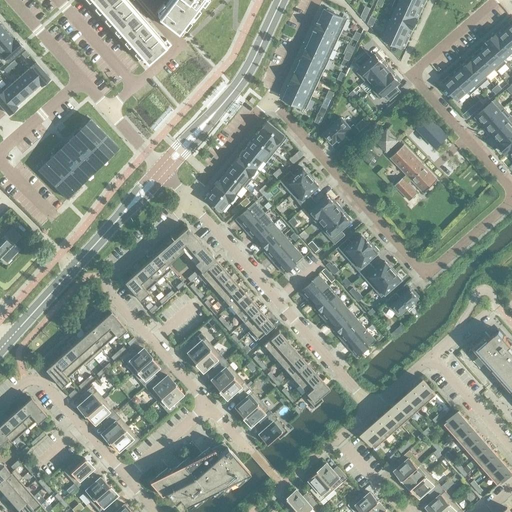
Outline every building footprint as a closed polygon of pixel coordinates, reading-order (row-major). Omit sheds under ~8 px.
[(92,0),(147,62),(170,43),(166,38),(163,40),(158,34),(158,33),(128,0),(92,0)] [(172,0),(169,5),(164,1),(157,11),(156,12),(156,13),(156,15),(156,16),(157,16),(178,32),(202,0),(172,0)] [(417,18),(415,16),(419,7),(403,0),(395,0),(392,6),(417,18)] [(417,18),(392,6),(392,7),(396,9),(392,18),(413,28),(417,18)] [(320,19),(342,30),(347,19),(334,13),(335,11),(328,8),(327,10),(325,9),(320,19)] [(413,28),(392,18),(387,28),(405,36),(410,27),(413,28)] [(318,22),(315,29),(338,40),(342,30),(320,19),(318,22)] [(405,37),(405,36),(387,28),(383,38),(383,39),(401,47),(405,37)] [(511,33),(508,28),(499,36),(511,51),(511,33)] [(311,39),(333,49),(338,40),(315,29),(311,39)] [(0,38),(0,52),(16,39),(15,39),(14,40),(7,32),(0,38)] [(511,51),(499,36),(496,33),(487,41),(490,44),(503,59),(511,51)] [(0,52),(0,60),(4,64),(23,47),(16,39),(0,52)] [(333,49),(311,39),(306,48),(306,49),(329,59),(330,59),(329,58),(333,49)] [(503,59),(490,44),(481,52),(495,69),(497,71),(506,63),(503,59)] [(325,69),(329,59),(306,49),(301,58),(302,58),(301,59),(324,69),(325,69)] [(366,51),(355,61),(360,67),(356,71),(364,80),(383,63),(375,54),(371,57),(366,51)] [(495,69),(481,52),(472,60),(486,77),(495,69)] [(324,69),(301,59),(297,68),(320,79),(324,69)] [(486,77),(472,60),(463,68),(479,87),(488,79),(486,77)] [(27,69),(41,85),(50,78),(36,62),(27,69)] [(383,63),(364,80),(372,89),(391,73),(391,72),(383,64),(384,64),(383,63)] [(4,69),(7,73),(12,68),(9,65),(4,69)] [(295,72),(295,71),(292,78),(315,89),(320,79),(297,68),(295,72)] [(479,87),(463,68),(454,76),(467,91),(470,95),(479,87)] [(32,91),(39,84),(41,85),(27,69),(19,76),(32,91)] [(391,73),(372,89),(380,98),(385,95),(390,101),(401,91),(396,85),(399,82),(391,73)] [(11,84),(24,98),(32,91),(19,76),(11,84)] [(467,91),(454,76),(450,79),(448,76),(442,81),(457,99),(467,91)] [(311,98),(315,89),(292,78),(289,84),(290,84),(288,88),(311,98)] [(3,91),(17,106),(16,105),(24,98),(11,84),(3,91)] [(306,109),(311,98),(288,88),(283,98),(287,100),(286,102),(293,105),(293,103),(306,109)] [(17,106),(3,91),(0,93),(0,104),(8,114),(17,106)] [(485,124),(504,107),(496,98),(474,117),(479,123),(482,120),(485,124)] [(493,133),(511,116),(504,107),(485,124),(493,133)] [(416,129),(434,148),(448,135),(430,116),(416,129)] [(502,141),(511,132),(511,116),(493,133),(501,142),(502,141)] [(350,140),(360,131),(354,124),(350,127),(342,117),(335,123),(334,121),(327,126),(329,128),(324,133),(327,137),(326,138),(330,143),(332,142),(333,143),(338,138),(339,140),(346,134),(350,140)] [(67,198),(66,196),(117,145),(91,119),(66,143),(39,170),(38,168),(37,169),(67,198)] [(267,121),(260,130),(276,142),(276,143),(283,134),(267,121)] [(276,142),(260,130),(253,138),(269,151),(276,142)] [(511,148),(511,132),(502,141),(501,142),(498,144),(506,153),(509,151),(511,148)] [(253,138),(246,147),(262,159),(269,151),(253,138)] [(406,174),(402,178),(402,177),(395,185),(409,200),(417,193),(408,183),(411,179),(424,192),(437,179),(404,144),(390,157),(406,174)] [(262,159),(246,147),(239,155),(255,168),(262,159)] [(361,156),(370,163),(375,157),(366,150),(361,156)] [(239,155),(232,163),(233,164),(248,176),(249,177),(255,168),(239,155)] [(248,176),(233,164),(226,172),(241,185),(248,176)] [(279,180),(291,194),(311,176),(307,172),(303,167),(294,176),(289,171),(279,180)] [(241,185),(226,172),(219,181),(235,193),(241,185)] [(311,176),(291,194),(303,207),(313,198),(309,194),(319,185),(315,181),(311,176)] [(219,181),(218,180),(212,189),(228,202),(235,193),(219,181)] [(228,202),(212,189),(205,198),(221,210),(228,202)] [(313,198),(303,207),(315,221),(335,203),(327,194),(317,203),(313,198)] [(255,201),(235,218),(239,222),(241,220),(247,227),(264,212),(255,201)] [(335,203),(315,221),(323,230),(343,213),(343,212),(342,212),(339,208),(341,206),(337,202),(335,203)] [(264,212),(247,227),(254,235),(251,237),(254,240),(274,223),(264,212)] [(343,213),(323,230),(335,244),(345,235),(341,230),(351,221),(350,221),(352,219),(348,215),(347,216),(343,213)] [(274,223),(254,240),(256,242),(258,240),(266,249),(284,234),(274,223)] [(157,253),(167,264),(183,250),(201,271),(202,271),(216,259),(201,243),(187,226),(173,239),(157,253)] [(13,243),(20,236),(11,227),(3,236),(5,238),(0,243),(0,257),(6,263),(19,249),(13,243)] [(284,234),(266,249),(273,256),(270,258),(274,262),(293,245),(284,234)] [(348,238),(338,247),(350,261),(370,243),(366,239),(362,234),(352,243),(348,238)] [(370,243),(350,261),(362,274),(372,265),(368,261),(378,252),(377,252),(379,250),(375,246),(374,247),(370,243)] [(293,245),(274,262),(277,266),(279,264),(285,271),(303,256),(293,245)] [(171,268),(167,264),(157,253),(149,260),(162,275),(171,268)] [(205,284),(208,281),(223,267),(216,259),(202,271),(201,271),(198,274),(198,275),(205,284)] [(154,282),(162,275),(149,260),(141,267),(154,282)] [(376,270),(372,265),(362,274),(374,288),(394,270),(390,265),(390,266),(386,261),(376,270)] [(146,289),(154,282),(141,267),(133,274),(146,289)] [(208,281),(215,289),(230,275),(223,267),(208,281)] [(394,270),(374,288),(382,297),(402,279),(398,275),(394,270)] [(195,271),(187,278),(191,281),(198,275),(198,274),(195,271)] [(149,292),(146,289),(133,274),(124,282),(140,300),(149,292)] [(309,302),(329,285),(319,274),(302,289),(308,297),(306,299),(309,302)] [(215,289),(222,297),(237,283),(230,275),(215,289)] [(176,286),(178,289),(184,284),(182,281),(176,286)] [(190,286),(195,292),(198,290),(192,283),(190,286)] [(222,297),(229,305),(244,292),(237,283),(222,297)] [(321,311),(338,296),(329,285),(309,302),(312,306),(315,304),(321,311)] [(414,293),(410,289),(400,297),(396,292),(385,301),(398,316),(406,308),(409,311),(416,305),(413,302),(418,298),(420,296),(416,292),(414,293)] [(172,290),(165,295),(168,298),(174,293),(172,290)] [(198,290),(195,292),(200,298),(203,296),(198,290)] [(229,305),(236,313),(251,300),(244,292),(229,305)] [(168,298),(165,295),(159,301),(162,304),(168,298)] [(328,324),(348,307),(338,296),(321,311),(327,318),(325,320),(328,324)] [(204,302),(209,308),(212,306),(207,299),(204,302)] [(236,313),(243,321),(259,308),(251,300),(236,313)] [(149,310),(151,313),(158,307),(155,304),(149,310)] [(212,306),(209,308),(215,314),(218,312),(212,306)] [(340,333),(357,318),(348,307),(328,324),(331,328),(334,326),(340,333)] [(243,321),(250,329),(266,316),(259,308),(243,321)] [(111,311),(102,318),(115,334),(118,337),(127,329),(111,311)] [(218,318),(223,324),(226,322),(221,316),(218,318)] [(250,329),(248,332),(255,340),(273,325),(266,316),(250,329)] [(102,318),(94,325),(108,341),(115,334),(102,318)] [(367,329),(357,318),(340,333),(346,340),(344,342),(347,346),(367,329)] [(226,322),(223,324),(229,331),(232,328),(226,322)] [(94,325),(86,333),(100,348),(108,341),(94,325)] [(359,355),(377,340),(367,329),(347,346),(351,349),(353,347),(359,355)] [(263,344),(270,352),(286,339),(278,330),(263,344)] [(484,332),(472,343),(511,388),(511,391),(508,395),(511,398),(511,344),(499,330),(489,339),(484,332)] [(187,353),(194,362),(213,346),(201,332),(191,341),(195,346),(187,353)] [(86,333),(78,340),(94,358),(102,350),(100,348),(86,333)] [(230,336),(235,342),(238,340),(233,334),(230,336)] [(127,342),(130,345),(136,340),(134,337),(127,342)] [(270,352),(278,360),(293,347),(286,339),(270,352)] [(78,340),(70,347),(83,362),(85,365),(94,358),(78,340)] [(238,340),(235,342),(241,349),(244,346),(238,340)] [(123,346),(117,351),(120,354),(126,349),(123,346)] [(211,364),(214,368),(225,359),(213,346),(194,362),(202,371),(211,364)] [(70,347),(62,354),(75,369),(83,362),(70,347)] [(278,360),(285,368),(300,355),(293,347),(278,360)] [(121,360),(133,373),(151,357),(143,348),(135,355),(131,351),(121,360)] [(120,354),(117,351),(111,357),(113,360),(120,354)] [(62,354),(54,361),(67,376),(68,376),(75,369),(62,354)] [(252,357),(258,364),(261,361),(255,355),(252,357)] [(285,368),(292,377),(307,363),(300,355),(285,368)] [(133,373),(145,386),(155,377),(151,373),(159,366),(151,357),(133,373)] [(211,380),(218,389),(237,373),(225,359),(214,368),(219,373),(211,380)] [(67,376),(54,361),(45,369),(61,387),(70,379),(68,376),(67,376)] [(261,361),(258,364),(263,370),(266,367),(261,361)] [(109,362),(103,368),(105,371),(112,365),(109,362)] [(292,377),(299,385),(314,371),(307,363),(292,377)] [(105,371),(103,368),(97,373),(99,376),(105,371)] [(267,374),(272,380),(275,377),(270,371),(267,374)] [(299,385),(306,392),(306,393),(322,379),(314,371),(299,385)] [(234,391),(238,395),(249,386),(237,373),(218,389),(226,398),(234,391)] [(91,374),(85,380),(87,383),(93,377),(91,374)] [(145,386),(157,400),(175,384),(167,375),(159,382),(155,377),(145,386)] [(275,377),(272,380),(278,386),(281,383),(275,377)] [(306,393),(306,392),(303,395),(314,408),(323,400),(320,396),(329,388),(322,379),(306,393)] [(423,379),(414,387),(427,402),(436,394),(423,379)] [(87,383),(85,380),(78,385),(81,388),(87,383)] [(175,384),(157,400),(169,414),(179,405),(175,400),(183,393),(175,384)] [(78,406),(86,415),(104,398),(92,385),(82,394),(86,399),(78,406)] [(234,407),(242,416),(260,400),(249,386),(238,395),(242,400),(234,407)] [(281,390),(287,396),(289,393),(284,387),(281,390)] [(414,387),(406,395),(419,409),(427,402),(414,387)] [(68,395),(70,397),(77,392),(74,389),(68,395)] [(289,393),(287,396),(292,402),(295,400),(289,393)] [(406,395),(397,402),(410,417),(419,409),(406,395)] [(31,397),(22,404),(35,420),(38,422),(47,415),(31,397)] [(102,417),(106,421),(116,412),(104,398),(86,415),(94,424),(102,417)] [(258,418),(262,422),(272,413),(260,400),(242,416),(250,425),(258,418)] [(397,402),(388,410),(401,425),(410,417),(397,402)] [(22,404),(14,411),(28,426),(35,420),(22,404)] [(293,408),(299,414),(302,412),(296,406),(293,408)] [(388,410),(380,417),(392,432),(401,425),(388,410)] [(443,410),(438,414),(441,418),(446,413),(443,410)] [(444,423),(452,432),(467,419),(459,410),(444,423)] [(14,411),(6,418),(19,434),(28,426),(14,411)] [(102,433),(109,442),(128,425),(116,412),(106,421),(110,426),(102,433)] [(272,413),(262,422),(266,427),(258,434),(266,443),(276,435),(279,438),(288,431),(272,413)] [(441,418),(438,414),(433,419),(436,422),(441,418)] [(150,421),(154,425),(159,421),(156,417),(150,421)] [(380,417),(371,425),(384,440),(392,432),(380,417)] [(6,418),(0,423),(0,428),(7,437),(11,441),(19,434),(6,418)] [(452,432),(460,441),(474,428),(467,419),(452,432)] [(47,428),(49,431),(56,425),(53,422),(47,428)] [(128,425),(109,442),(117,451),(125,444),(130,448),(140,439),(128,425)] [(384,440),(371,425),(362,433),(375,447),(384,440)] [(428,427),(423,432),(426,435),(431,430),(428,427)] [(460,441),(467,449),(482,436),(474,428),(460,441)] [(43,431),(37,437),(39,440),(45,434),(43,431)] [(426,435),(423,432),(417,436),(420,440),(426,435)] [(467,449),(475,458),(490,445),(482,436),(467,449)] [(39,440),(37,437),(30,442),(33,445),(39,440)] [(409,440),(404,444),(407,448),(412,443),(409,440)] [(150,481),(161,494),(166,492),(175,502),(179,498),(184,503),(249,471),(224,443),(215,450),(214,449),(150,481)] [(407,448),(404,444),(398,449),(401,452),(407,448)] [(435,447),(437,449),(440,452),(443,449),(438,444),(435,447)] [(475,458),(483,467),(497,454),(490,445),(475,458)] [(20,452),(23,454),(29,449),(26,446),(20,452)] [(395,470),(403,479),(422,463),(409,449),(399,458),(403,463),(395,470)] [(483,467),(490,475),(505,462),(497,454),(483,467)] [(63,470),(79,488),(89,479),(85,474),(93,467),(85,458),(75,466),(72,463),(63,470)] [(14,470),(22,463),(18,459),(10,466),(14,469),(14,470)] [(23,465),(29,471),(32,469),(26,462),(23,465)] [(455,465),(460,471),(463,468),(459,462),(455,465)] [(511,470),(505,462),(490,475),(498,484),(511,471),(511,470)] [(327,463),(318,471),(334,489),(348,477),(339,467),(334,471),(327,463)] [(403,479),(411,488),(429,472),(422,463),(403,479)] [(0,481),(10,472),(3,464),(0,466),(0,481)] [(0,481),(0,488),(4,493),(20,480),(19,479),(21,477),(14,470),(14,469),(10,472),(0,481)] [(32,469),(29,471),(34,477),(37,475),(32,469)] [(334,489),(318,471),(309,479),(316,487),(312,491),(320,501),(334,489)] [(427,490),(431,495),(441,486),(429,472),(411,488),(419,497),(427,490)] [(79,488),(90,501),(109,485),(101,476),(93,483),(89,479),(79,488)] [(38,481),(43,487),(46,485),(40,479),(38,481)] [(4,493),(11,501),(26,487),(20,480),(4,493)] [(470,483),(475,488),(478,485),(474,480),(470,483)] [(427,506),(431,511),(438,511),(453,499),(444,488),(448,485),(446,482),(441,486),(431,495),(435,499),(427,506)] [(46,485),(43,487),(48,494),(51,491),(46,485)] [(90,501),(99,511),(105,511),(113,506),(109,501),(117,494),(109,485),(90,501)] [(478,485),(475,488),(480,493),(483,490),(478,485)] [(11,501),(18,509),(33,496),(26,487),(11,501)] [(297,489),(287,498),(296,507),(292,510),(293,511),(307,511),(317,504),(308,493),(304,498),(297,489)] [(348,503),(355,511),(366,511),(379,501),(371,492),(362,499),(358,494),(348,503)] [(54,495),(60,501),(63,499),(57,493),(54,495)] [(18,509),(20,511),(31,511),(41,504),(33,496),(18,509)] [(63,499),(60,501),(65,507),(68,505),(63,499)] [(464,511),(453,499),(438,511),(464,511)] [(366,511),(384,511),(387,510),(379,501),(366,511)] [(105,511),(132,511),(125,503),(117,510),(113,506),(105,511)]
